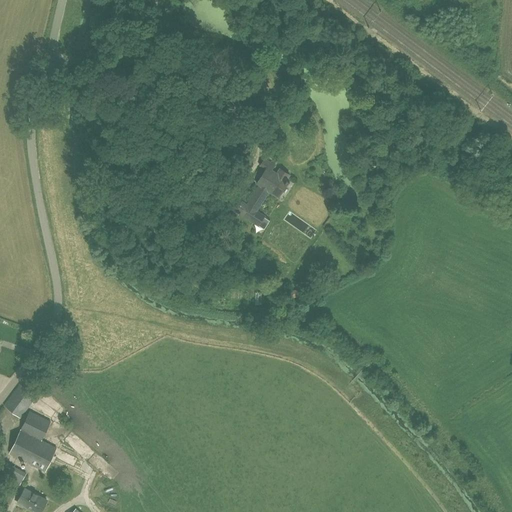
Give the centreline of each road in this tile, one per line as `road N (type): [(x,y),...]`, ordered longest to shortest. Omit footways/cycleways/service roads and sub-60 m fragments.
road 1 (unclassified): [(0,400),(56,321),(30,144),(63,0)]
road 2 (track): [(47,65),(113,46),(225,181),(245,167),(246,143),(235,129),(205,125)]
